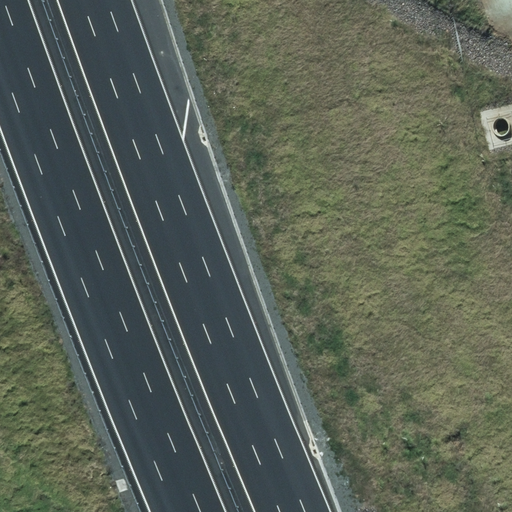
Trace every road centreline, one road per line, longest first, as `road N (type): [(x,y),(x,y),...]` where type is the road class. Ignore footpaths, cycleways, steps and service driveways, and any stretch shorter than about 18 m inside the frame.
road 1 (motorway): [(98,0),(196,269),(300,511)]
road 2 (motorway): [(190,511),(1,0)]
